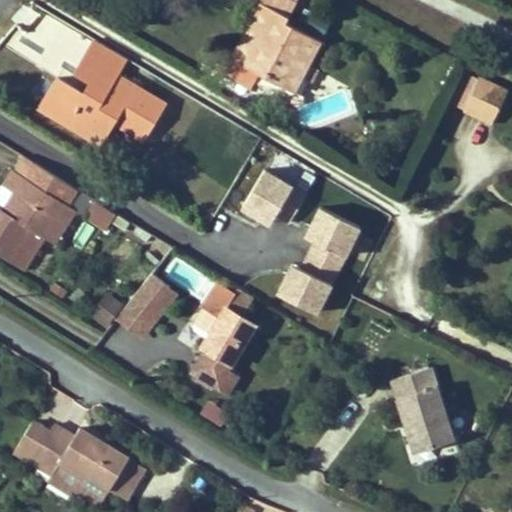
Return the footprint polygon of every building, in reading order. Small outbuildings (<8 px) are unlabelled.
[(268,8),(239,63),(258,73),(295,92),(322,41),(285,22),(295,2),(290,0),(260,0),(259,3),(268,8)] [(250,87),(258,73),(239,63),(268,8),(259,3),(222,72),(250,87)] [(479,77),(466,71),(450,102),(465,109),(479,77)] [(116,74),(107,89),(115,94),(124,79),(116,74)] [(465,109),(492,122),(507,90),(479,77),(465,109)] [(143,139),(164,103),(124,79),(115,94),(107,89),(91,80),(65,123),(100,144),(114,122),(143,139)] [(21,155),(11,169),(24,176),(14,192),(6,203),(12,207),(8,213),(3,209),(0,207),(0,254),(11,261),(32,229),(42,236),(44,237),(66,203),(76,188),(21,155)] [(14,192),(24,176),(11,169),(2,184),(14,192)] [(303,190),(262,171),(248,202),(289,221),(303,190)] [(113,210),(94,199),(83,215),(102,227),(113,210)] [(360,219),(318,200),(304,231),(346,250),(360,219)] [(8,213),(12,207),(6,203),(3,209),(8,213)] [(66,203),(44,237),(51,242),(73,207),(66,203)] [(32,229),(11,261),(22,268),(42,236),(32,229)] [(332,277),(291,257),(276,288),(318,307),(332,277)] [(164,275),(198,295),(208,277),(175,258),(164,275)] [(179,294),(153,272),(115,318),(141,339),(179,294)] [(241,375),(231,362),(255,324),(227,307),(234,295),(217,284),(204,306),(221,316),(188,369),(230,394),(241,375)] [(106,286),(88,312),(108,325),(126,299),(106,286)] [(405,426),(413,451),(453,438),(430,364),(390,377),(404,420),(410,419),(412,424),(405,426)] [(206,398),(199,412),(220,423),(228,409),(206,398)] [(83,476),(84,473),(107,488),(126,456),(78,426),(74,435),(53,422),(31,459),(51,472),(59,461),(68,466),(83,476)] [(106,488),(124,499),(144,467),(126,456),(107,488),(106,488)] [(57,485),(68,466),(59,461),(51,472),(47,479),(57,485)] [(104,494),(106,488),(107,488),(84,473),(83,476),(81,479),(104,494)]
